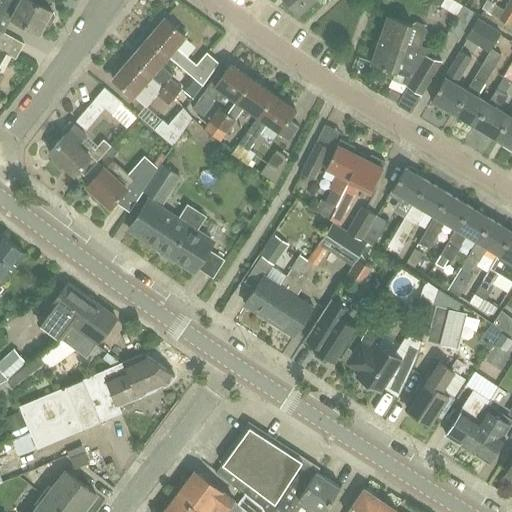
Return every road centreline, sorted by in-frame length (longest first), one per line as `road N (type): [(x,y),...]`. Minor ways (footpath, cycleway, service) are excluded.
road 1 (residential): [(511,187),(211,0)]
road 2 (tertiary): [(231,365),(0,196)]
road 3 (tertiary): [(464,511),(231,365)]
road 4 (residential): [(117,511),(231,365)]
road 5 (residential): [(103,0),(79,45),(0,145)]
